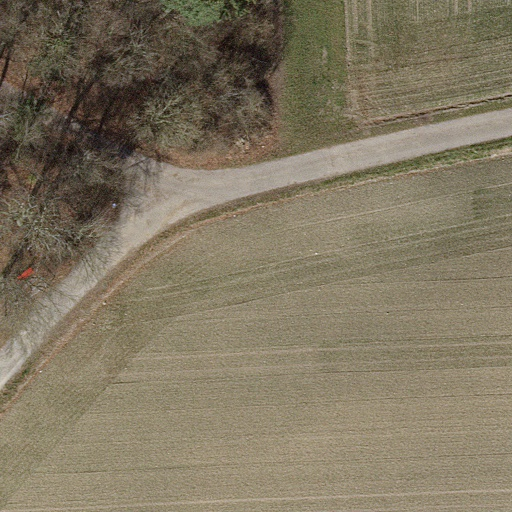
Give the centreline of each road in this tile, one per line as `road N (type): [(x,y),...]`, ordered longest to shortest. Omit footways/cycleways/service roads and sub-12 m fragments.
road 1 (track): [(0,368),(78,273),(159,216),(253,180),(511,123)]
road 2 (track): [(189,202),(0,87)]
